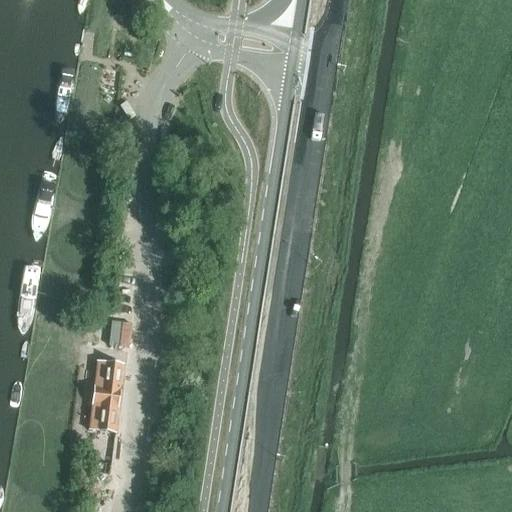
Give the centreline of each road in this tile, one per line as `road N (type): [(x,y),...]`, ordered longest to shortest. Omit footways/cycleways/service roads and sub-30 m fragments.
road 1 (primary): [(256,511),(329,51)]
road 2 (primary): [(293,64),(222,511)]
